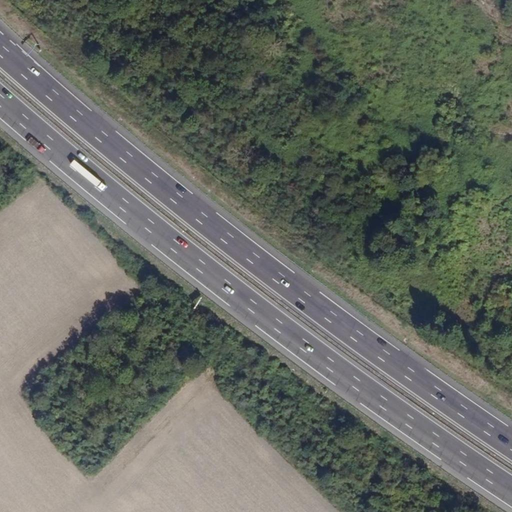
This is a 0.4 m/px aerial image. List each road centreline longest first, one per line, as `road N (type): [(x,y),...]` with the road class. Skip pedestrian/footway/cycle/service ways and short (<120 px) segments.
road 1 (motorway): [(511,445),(271,280),(0,44)]
road 2 (motorway): [(0,100),(244,310),(511,492)]
